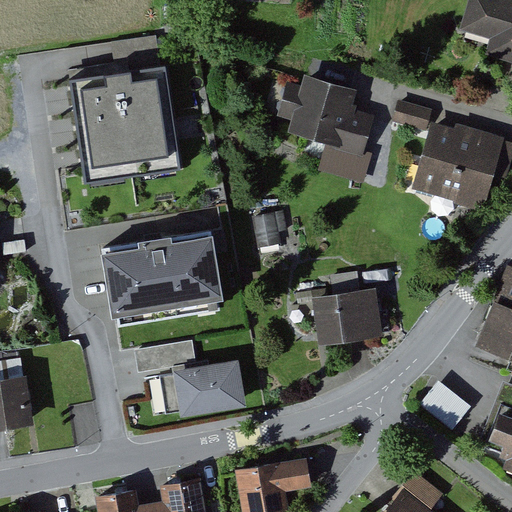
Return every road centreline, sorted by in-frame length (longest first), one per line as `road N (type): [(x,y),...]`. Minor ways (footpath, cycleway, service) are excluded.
road 1 (residential): [(0,483),(255,436),(380,393)]
road 2 (residential): [(380,393),(437,340),(511,240)]
road 3 (residential): [(380,393),(511,498)]
road 4 (residential): [(328,511),(382,444),(380,393)]
